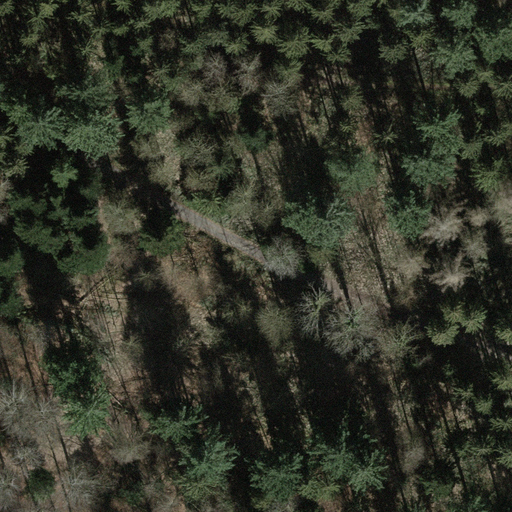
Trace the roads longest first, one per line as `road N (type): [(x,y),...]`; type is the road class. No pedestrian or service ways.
road 1 (track): [(0,102),(241,244),(345,292),(511,351)]
road 2 (track): [(0,67),(511,87)]
